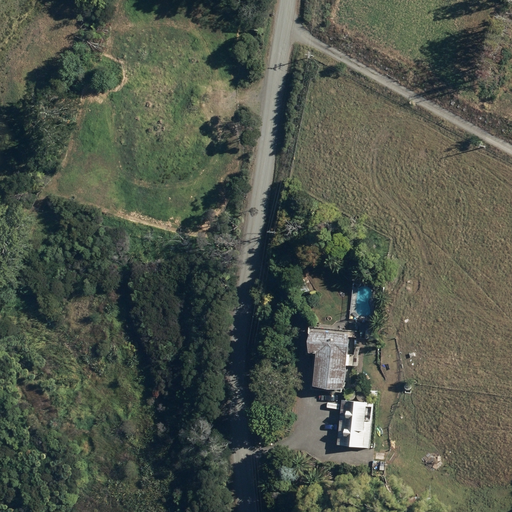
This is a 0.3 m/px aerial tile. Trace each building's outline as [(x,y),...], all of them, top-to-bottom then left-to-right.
[(305,284),(301,277),(292,284),(304,301),(315,293),(307,283),(305,284)] [(347,346),(361,347),(362,340),(347,339),(348,331),(307,328),(304,355),(315,356),(312,390),(343,392),(345,368),(349,368),(350,353),(346,352),(347,346)] [(382,372),(378,361),(362,368),(367,382),(370,381),(372,388),(381,385),(377,374),(382,372)] [(378,399),(378,389),(369,389),(368,394),(368,393),(367,392),(366,392),(365,391),(364,391),(363,391),(362,391),(361,391),(360,392),(359,392),(358,393),(357,394),(357,393),(356,392),(356,391),(355,390),(354,389),(353,389),(352,389),(351,389),(349,389),(348,389),(347,389),(346,390),(345,391),(345,392),(344,393),(344,394),(344,395),(344,396),(344,397),(345,398),(346,399),(347,400),(348,401),(341,401),(337,449),(370,452),(374,404),(365,403),(366,402),(367,402),(367,401),(368,400),(368,399),(369,398),(378,399)] [(342,456),(342,466),(366,467),(366,458),(342,456)]
